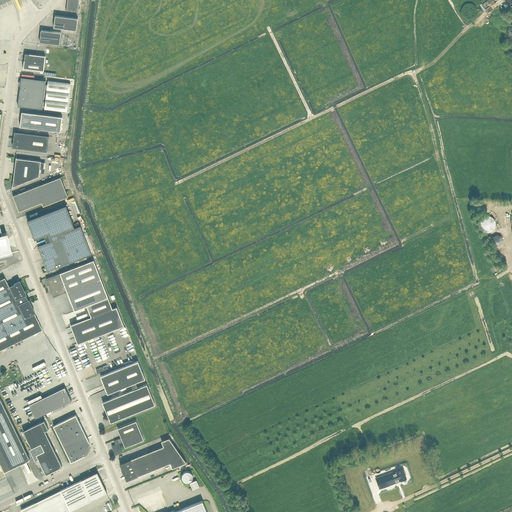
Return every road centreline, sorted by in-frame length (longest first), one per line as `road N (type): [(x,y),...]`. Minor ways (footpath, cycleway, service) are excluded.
road 1 (unclassified): [(95,433),(161,412),(220,363),(220,347),(161,222)]
road 2 (unclassified): [(161,222),(94,86),(100,72),(188,31)]
road 3 (unclassified): [(161,222),(252,173),(188,31)]
road 4 (tertiary): [(0,192),(95,433)]
road 5 (unclassified): [(0,169),(14,47),(55,0)]
